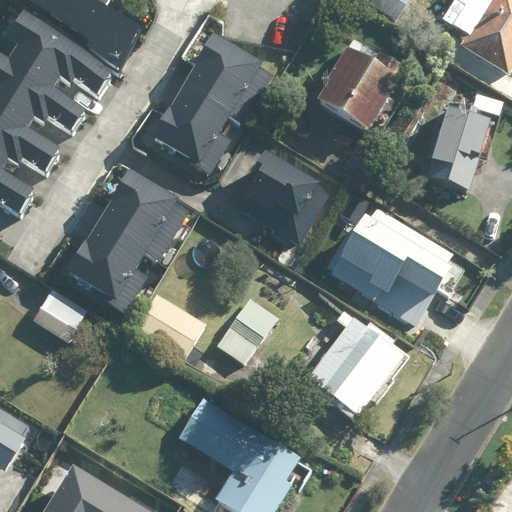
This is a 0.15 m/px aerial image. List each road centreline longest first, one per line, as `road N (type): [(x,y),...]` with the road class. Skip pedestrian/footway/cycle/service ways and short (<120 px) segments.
road 1 (residential): [(27,255),(183,0)]
road 2 (residential): [(511,347),(410,511)]
